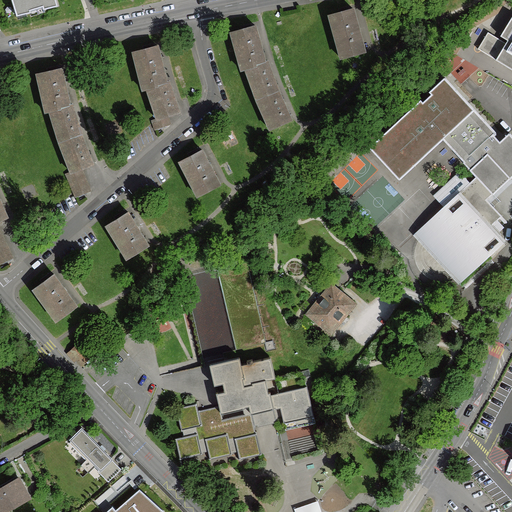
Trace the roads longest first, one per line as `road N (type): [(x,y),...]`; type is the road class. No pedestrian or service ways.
road 1 (residential): [(0,291),(208,105),(213,89),(197,11)]
road 2 (residential): [(0,296),(199,511)]
road 3 (tertiary): [(403,511),(455,433),(511,312)]
road 4 (tertiary): [(197,11),(0,57)]
